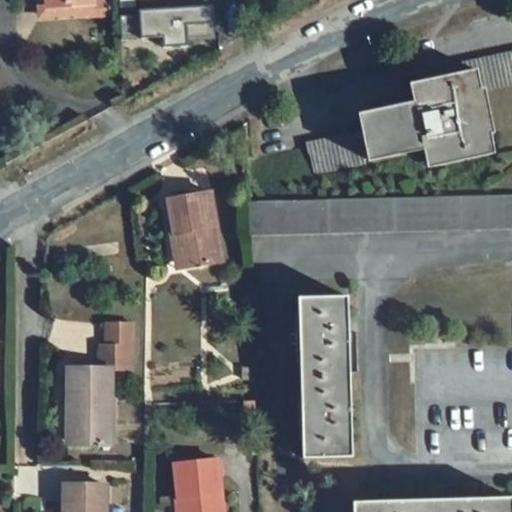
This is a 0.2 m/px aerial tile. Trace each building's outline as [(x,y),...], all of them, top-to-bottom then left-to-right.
[(48,0),(38,0),(40,16),(94,13),(94,4),(49,7),(48,0)] [(211,7),(120,13),(122,47),(214,41),(211,7)] [(363,135),(309,146),(315,176),(423,151),(428,150),(432,168),(495,154),(491,135),(494,134),(484,87),(511,80),(511,55),(460,67),(461,73),(415,84),(419,102),(414,104),(405,106),(404,102),(363,111),(368,137),(363,138),(363,135)] [(415,84),(410,85),(414,104),(419,102),(415,84)] [(428,150),(423,151),(427,169),(432,168),(428,150)] [(210,192),(169,199),(175,235),(175,236),(180,235),(186,269),(223,263),(210,192)] [(511,195),(248,202),(250,231),(511,224),(511,195)] [(175,236),(172,236),(178,271),(186,269),(180,235),(175,236)] [(250,298),(242,297),(243,319),(251,319),(250,298)] [(348,297),(298,298),(303,459),(353,458),(348,297)] [(73,400),(72,446),(112,446),(112,370),(135,370),(134,325),(108,325),(108,347),(102,347),(102,369),(69,369),(69,400),(73,400)] [(253,368),(242,368),(242,380),(254,381),(253,368)] [(223,511),(217,459),(175,465),(179,501),(184,500),(185,511),(223,511)] [(105,511),(106,485),(65,485),(64,511),(105,511)] [(511,511),(511,497),(353,503),(352,511),(511,511)] [(179,501),(177,501),(178,511),(185,511),(184,500),(179,501)]
